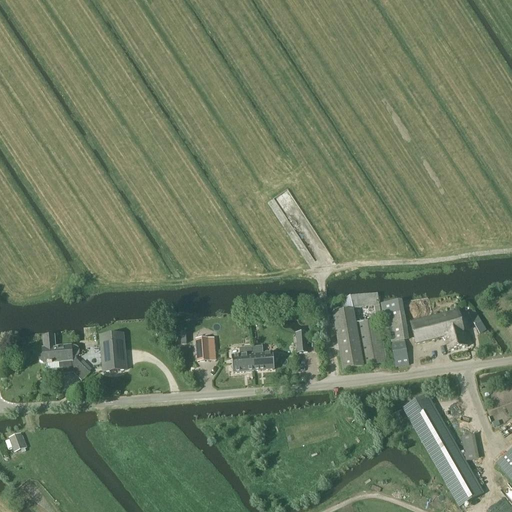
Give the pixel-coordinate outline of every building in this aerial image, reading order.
[(331,300),(341,360),(342,371),(387,364),(375,295),(331,300)] [(392,344),(394,360),(396,368),(409,366),(397,303),(380,306),(386,338),(390,338),(391,345),(392,344)] [(480,322),(474,311),(467,315),(473,326),(480,322)] [(445,339),(464,334),(459,312),(410,323),(416,346),(445,339)] [(297,354),(308,354),(306,333),(296,334),(297,354)] [(468,348),(464,334),(445,339),(448,353),(468,348)] [(100,337),(102,360),(103,373),(126,371),(125,360),(123,335),(100,337)] [(207,340),(195,341),(197,364),(209,363),(207,340)] [(43,349),(43,355),(42,355),(41,355),(41,356),(40,356),(40,357),(39,358),(39,359),(39,360),(39,361),(39,362),(40,362),(40,363),(41,364),(42,364),(44,365),(62,363),(63,374),(73,374),(81,382),(90,373),(77,361),(73,361),(71,347),(43,349)] [(244,372),(253,371),(251,348),(239,349),(240,356),(232,357),(231,357),(232,375),(233,375),(233,374),(244,374),(244,372)] [(251,348),(253,371),(253,372),(273,371),(272,355),(259,356),(258,348),(251,348)] [(459,508),(484,494),(427,396),(403,410),(459,508)] [(20,435),(9,439),(15,453),(25,449),(20,435)] [(466,462),(476,460),(472,437),(462,439),(466,462)] [(511,452),(497,465),(511,482),(511,452)]
